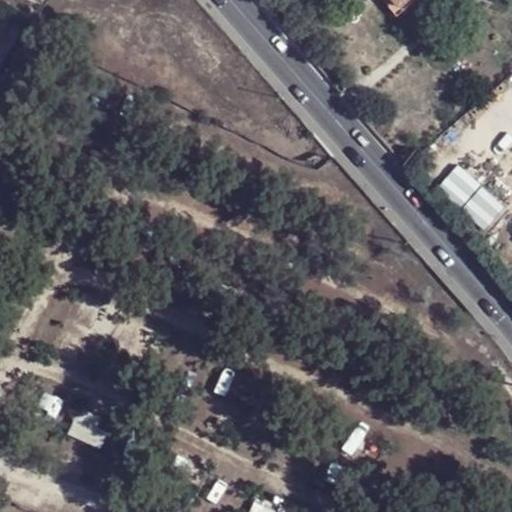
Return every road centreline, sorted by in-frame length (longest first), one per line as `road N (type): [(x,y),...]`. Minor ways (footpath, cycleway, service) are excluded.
road 1 (secondary): [(229,0),(511,321)]
road 2 (track): [(0,384),(107,176)]
